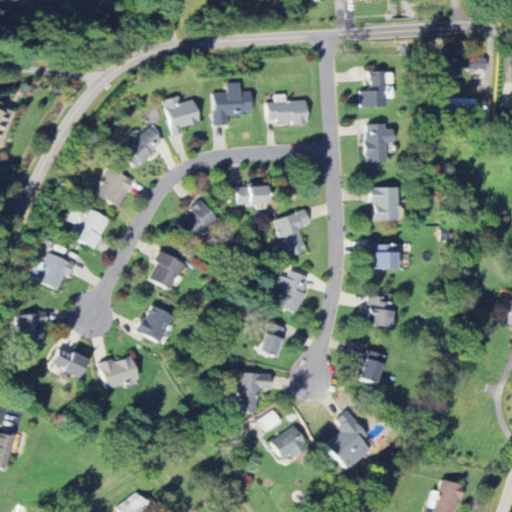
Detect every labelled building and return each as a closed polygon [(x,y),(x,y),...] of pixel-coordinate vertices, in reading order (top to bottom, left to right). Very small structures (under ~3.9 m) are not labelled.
[(470,69),(470,59),(439,60),(439,70),(470,69)] [(368,72),(368,90),(358,91),(359,108),(385,107),(383,72),(368,72)] [(211,93),(213,126),(227,125),(226,114),(251,113),(250,92),(240,93),(239,83),(225,83),(226,93),(211,93)] [(180,128),(198,123),(192,100),(181,103),(179,96),(162,100),(171,136),(182,134),(180,128)] [(439,107),(476,108),(476,98),(440,98),(439,107)] [(266,103),(266,124),(306,122),(305,101),(266,103)] [(0,141),(11,111),(0,106),(0,141)] [(363,162),(386,163),(387,144),(392,145),(392,127),(364,126),(363,162)] [(162,143),(147,127),(120,153),(134,168),(162,143)] [(120,207),(131,179),(105,168),(93,196),(120,207)] [(266,204),(265,184),(234,185),(235,205),(266,204)] [(396,187),(369,188),(369,203),(373,203),(373,221),(397,221),(396,187)] [(216,221),(201,201),(175,221),(189,241),(216,221)] [(93,249),(107,219),(74,204),(66,221),(74,224),(68,237),(93,249)] [(273,219),(284,258),(304,252),(297,227),(307,224),(304,211),(273,219)] [(370,245),(371,270),(396,269),(395,245),(370,245)] [(170,290),(182,262),(159,252),(147,281),(170,290)] [(36,283),(57,290),(63,275),(68,277),(73,263),(46,254),(36,283)] [(307,278),(288,272),(286,278),(278,276),(275,287),(281,289),(276,308),(296,314),(307,278)] [(365,326),(390,326),(391,298),(366,297),(365,326)] [(509,313),(505,324),(511,326),(511,301),(506,299),(501,310),(509,313)] [(171,316),(149,305),(135,332),(157,343),(171,316)] [(44,343),(43,314),(17,315),(19,344),(44,343)] [(274,358),(283,328),(265,323),(257,353),(274,358)] [(49,366),(75,379),(85,361),(58,348),(49,366)] [(374,384),(383,355),(366,350),(358,379),(374,384)] [(104,389),(136,382),(130,357),(112,362),(111,359),(97,363),(104,389)] [(255,412),(256,390),(268,390),(269,375),(238,374),(238,383),(227,382),(227,394),(235,394),(234,411),(255,412)] [(256,422),(263,433),(280,422),(272,411),(256,422)] [(345,471),(369,451),(360,440),(366,436),(346,411),(331,423),(339,433),(324,445),(345,471)] [(268,442),(280,460),(286,456),(289,460),(307,448),(293,426),(268,442)] [(0,435),(0,469),(3,470),(13,439),(0,435)] [(450,511),(458,485),(440,480),(436,493),(430,491),(426,507),(433,509),(432,511),(450,511)] [(115,507),(118,511),(148,511),(150,511),(137,493),(115,507)]
